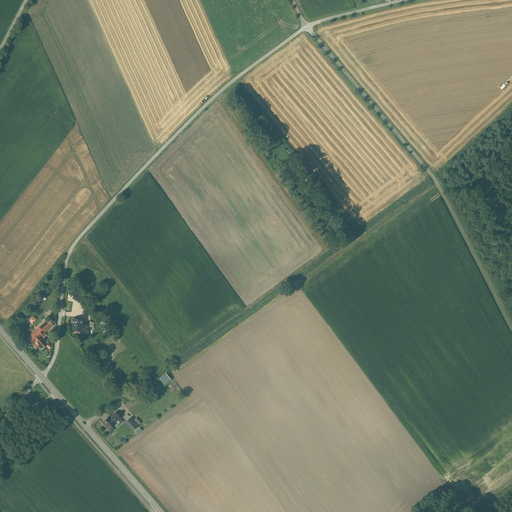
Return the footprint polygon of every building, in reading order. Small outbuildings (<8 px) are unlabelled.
[(80,302),(83,298),(75,292),(72,296),(80,302)] [(71,329),(76,329),(80,330),(81,326),(82,320),(73,318),(71,329)] [(39,328),(44,335),(52,329),(46,322),(39,328)] [(88,327),(81,326),(80,330),(76,329),(76,334),(79,334),(79,335),(82,336),(89,337),(90,332),(88,331),(88,327)] [(44,335),(39,328),(29,337),(38,348),(40,347),(43,350),(49,345),(42,337),(44,335)] [(111,363),(105,355),(98,360),(104,368),(111,363)] [(165,373),(158,377),(163,384),(170,380),(165,373)] [(115,424),(114,425),(115,427),(120,423),(117,420),(119,418),(115,413),(109,418),(115,424)] [(140,425),(133,416),(127,421),(135,429),(140,425)] [(108,430),(114,425),(115,424),(109,418),(108,417),(102,422),(108,430)]
